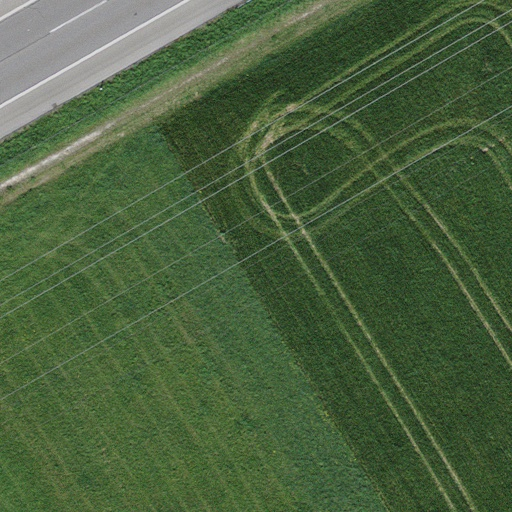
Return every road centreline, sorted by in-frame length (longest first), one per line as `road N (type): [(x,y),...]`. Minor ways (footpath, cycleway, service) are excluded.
road 1 (track): [(0,195),(344,0)]
road 2 (motorway): [(0,61),(107,0)]
